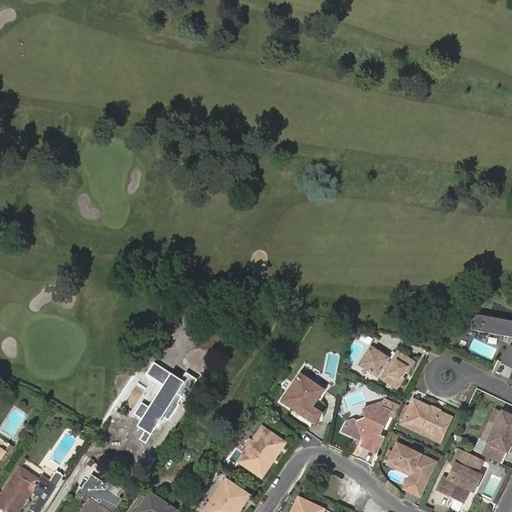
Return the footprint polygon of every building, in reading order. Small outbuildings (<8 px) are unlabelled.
[(511,366),(511,317),(475,312),(472,328),(511,334),(511,342),(502,362),(511,366)] [(390,360),(392,358),(376,348),(365,365),(400,388),(417,362),(401,351),(395,360),(394,362),(390,360)] [(135,414),(158,430),(166,418),(171,422),(175,414),(176,415),(182,407),(181,406),(185,399),(188,401),(200,382),(189,374),(184,382),(157,365),(149,376),(169,389),(165,396),(161,393),(155,402),(159,405),(155,411),(143,403),(135,414)] [(301,374),(282,403),(294,410),(295,408),(301,412),(300,414),(316,425),(324,413),(314,407),(326,390),(301,374)] [(420,407),(423,403),(415,399),(413,404),(420,407)] [(453,417),(423,403),(420,407),(413,404),(404,424),(411,427),(413,423),(443,437),(453,417)] [(367,437),(364,443),(370,446),(379,450),(385,438),(381,435),(392,413),(382,408),(383,406),(380,404),(365,409),(367,418),(358,420),(355,419),(349,421),(344,431),(359,438),(361,434),(367,437)] [(489,442),(483,453),(491,457),(496,446),(506,451),(511,439),(511,415),(498,409),(492,420),(498,422),(489,442)] [(166,418),(158,430),(163,433),(171,422),(166,418)] [(483,439),(489,442),(498,422),(492,420),(483,439)] [(441,442),(443,437),(413,423),(411,427),(441,442)] [(271,453),(275,456),(284,443),(263,428),(240,461),(247,466),(251,462),(257,466),(254,471),(262,476),(270,463),(266,460),(271,453)] [(370,446),(364,443),(363,446),(378,453),(379,450),(370,446)] [(410,464),(431,474),(437,462),(399,444),(393,456),(410,464)] [(491,457),(501,462),(506,451),(496,446),(491,457)] [(446,476),(443,480),(467,491),(468,489),(470,491),(471,489),(474,490),(481,476),(478,474),(485,460),(461,449),(454,463),(456,465),(450,478),(446,476)] [(270,463),(275,456),(271,453),(266,460),(270,463)] [(421,496),(431,474),(410,464),(393,456),(391,461),(417,473),(408,490),(421,496)] [(417,473),(391,461),(390,464),(412,475),(405,489),(408,490),(417,473)] [(251,462),(247,466),(254,471),(257,466),(251,462)] [(0,511),(17,511),(31,492),(38,497),(34,503),(43,508),(64,476),(56,470),(50,479),(42,474),(41,474),(38,479),(19,467),(19,466),(1,494),(0,493),(0,511)] [(94,476),(87,486),(101,495),(106,489),(108,486),(94,476)] [(467,491),(443,480),(438,491),(464,503),(469,493),(467,492),(467,491)] [(230,511),(235,505),(239,509),(248,496),(227,481),(205,511),(230,511)] [(101,495),(87,486),(81,495),(91,502),(84,511),(112,511),(121,499),(106,489),(101,495)] [(174,511),(175,511),(150,493),(137,511),(174,511)] [(321,511),(323,510),(299,498),(292,511),(321,511)]
